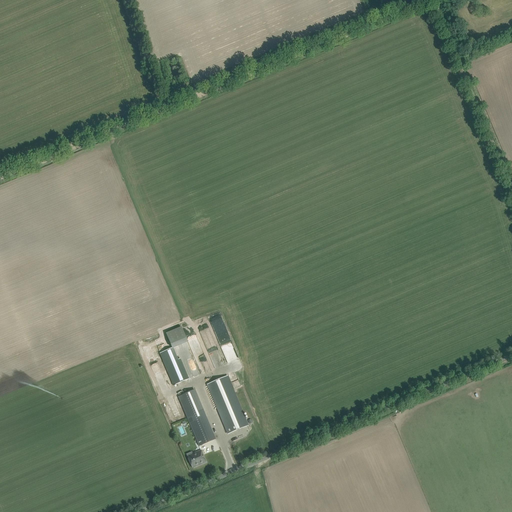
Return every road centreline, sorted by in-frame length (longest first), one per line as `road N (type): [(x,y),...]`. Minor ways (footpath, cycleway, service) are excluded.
road 1 (unclassified): [(134,511),(511,354)]
road 2 (track): [(127,0),(163,110),(0,177)]
road 3 (unclassified): [(427,0),(163,110)]
road 4 (track): [(433,0),(511,194)]
